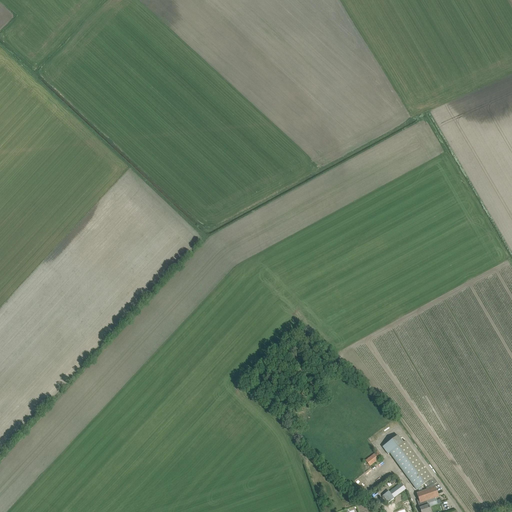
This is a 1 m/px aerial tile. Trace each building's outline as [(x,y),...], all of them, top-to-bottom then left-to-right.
[(351,442),(363,432),(358,426),(346,435),(351,442)] [(416,490),(425,484),(432,478),(405,442),(402,444),(397,437),(382,448),(387,454),(389,453),(416,490)] [(370,466),(381,457),(377,451),(374,454),(366,460),(370,466)] [(426,488),(426,490),(435,487),(433,486),(437,483),(433,477),(432,478),(425,484),(427,487),(426,488)] [(393,498),(405,489),(401,483),(389,492),(389,491),(383,496),(388,503),(394,499),(393,498)] [(417,501),(419,505),(420,511),(430,511),(428,504),(436,501),(435,498),(439,497),(435,487),(426,490),(416,493),(418,500),(417,501)]
